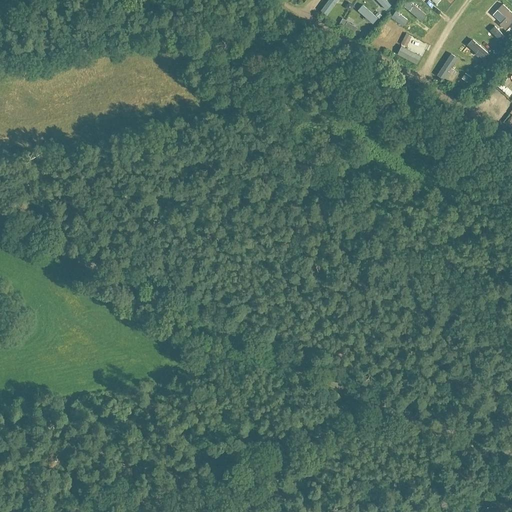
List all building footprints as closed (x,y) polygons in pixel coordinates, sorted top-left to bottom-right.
[(390,0),(362,0),(383,16),(394,3),(390,0)] [(421,0),(403,0),(398,6),(438,35),(447,22),(421,0)] [(511,10),(500,0),(497,0),(483,14),(487,18),(510,39),(511,36),(511,10)] [(487,18),(476,34),(496,49),(499,51),(510,39),(487,18)] [(406,33),(395,55),(417,66),(429,45),(406,33)] [(511,55),(500,72),(511,81),(511,55)] [(511,81),(509,79),(502,88),(511,95),(511,81)] [(492,86),(475,105),(497,119),(511,102),(492,86)]
